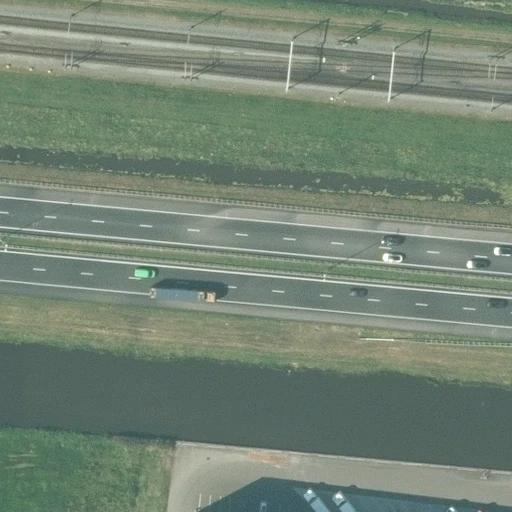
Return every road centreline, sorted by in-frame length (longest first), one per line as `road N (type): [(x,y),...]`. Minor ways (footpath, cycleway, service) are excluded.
road 1 (motorway): [(511,260),(0,212)]
road 2 (motorway): [(0,266),(511,313)]
